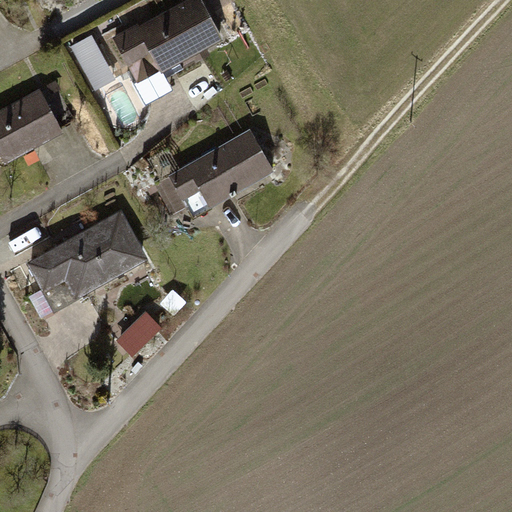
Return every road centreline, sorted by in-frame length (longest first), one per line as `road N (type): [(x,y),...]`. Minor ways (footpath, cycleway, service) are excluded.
road 1 (residential): [(61,470),(316,204)]
road 2 (track): [(316,204),(504,0)]
road 3 (residential): [(0,230),(196,110)]
road 4 (residential): [(0,60),(109,0)]
